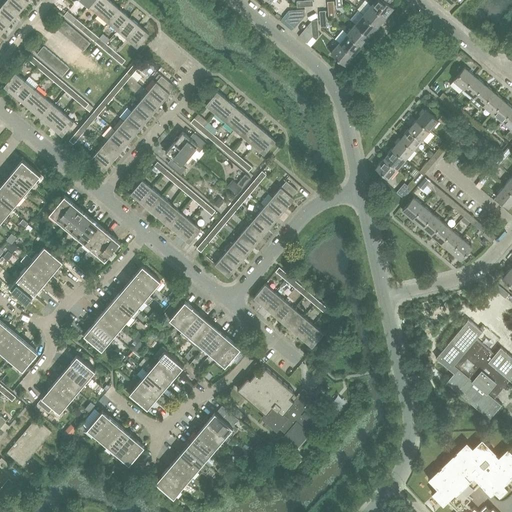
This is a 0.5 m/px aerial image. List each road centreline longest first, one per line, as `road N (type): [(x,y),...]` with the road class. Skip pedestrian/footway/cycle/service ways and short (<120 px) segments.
road 1 (unclassified): [(238,0),(330,82),(360,191)]
road 2 (unclassified): [(383,295),(410,425),(390,488)]
road 3 (residential): [(229,301),(307,211),(360,191)]
road 4 (residential): [(102,195),(206,71)]
road 5 (residential): [(383,295),(471,272),(511,233)]
road 6 (residential): [(162,431),(236,373),(268,336)]
road 7 (residential): [(54,326),(64,306),(146,232)]
